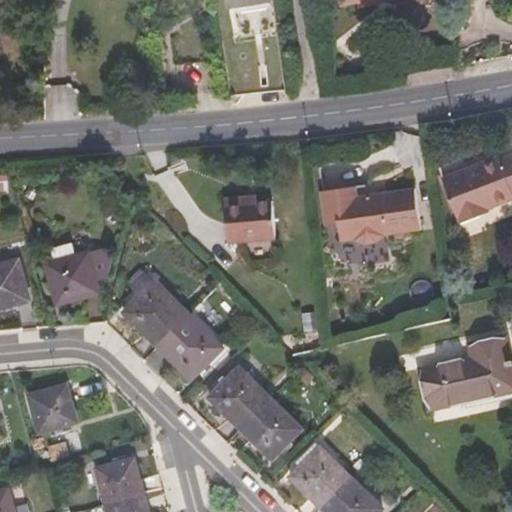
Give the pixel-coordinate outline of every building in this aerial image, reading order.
[(231,13),(275,6),(273,0),(271,0),(230,7),(231,13)] [(421,58),(452,52),(446,20),(415,26),(421,58)] [(190,36),(194,63),(212,60),(208,33),(190,36)] [(239,63),(244,95),(262,92),(257,60),(239,63)] [(500,160),(442,177),(455,219),(456,223),(478,217),(476,213),(511,202),(511,199),(511,159),(501,163),(500,160)] [(356,181),(322,185),(326,220),(338,218),(341,234),(352,233),(364,238),(375,236),(385,229),(420,224),(415,185),(368,190),(363,196),(358,197),(357,192),(356,181)] [(247,198),(226,200),(230,242),(277,238),(274,201),(247,203),(247,198)] [(52,250),(55,262),(76,256),(73,244),(52,250)] [(46,264),(57,305),(101,294),(97,281),(108,279),(111,258),(106,248),(76,256),(55,262),(46,264)] [(0,265),(0,309),(31,301),(19,260),(0,265)] [(140,296),(156,281),(146,271),(130,286),(137,292),(140,296)] [(124,313),(158,347),(189,315),(156,281),(140,296),(131,306),(124,313)] [(127,302),(131,306),(140,296),(137,292),(127,302)] [(189,315),(158,347),(192,380),(222,350),(189,315)] [(511,362),(506,338),(471,345),(470,339),(417,351),(418,353),(431,409),(511,390),(511,362)] [(418,353),(399,357),(402,372),(421,368),(418,353)] [(242,429),(271,399),(240,367),(210,398),(242,429)] [(303,368),(296,375),(307,386),(313,378),(303,368)] [(29,396),(40,433),(78,423),(67,385),(29,396)] [(303,430),(271,399),(242,429),(273,460),(303,430)] [(307,461),(320,447),(316,443),(303,457),(307,461)] [(291,477),(321,508),(351,478),(346,473),(320,447),(307,461),(291,477)] [(97,469),(107,506),(145,496),(135,459),(97,469)] [(351,478),(362,467),(357,462),(346,473),(351,478)] [(351,478),(321,508),(324,511),(379,511),(383,508),(351,478)] [(0,511),(15,511),(9,489),(0,491),(0,511)] [(149,511),(145,496),(107,506),(108,511),(149,511)] [(30,511),(26,498),(18,501),(21,511),(30,511)]
